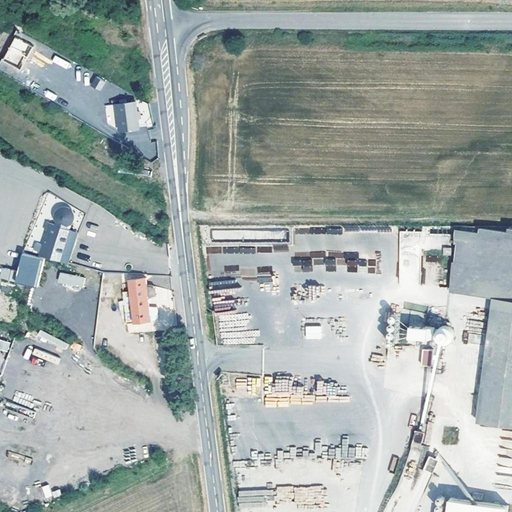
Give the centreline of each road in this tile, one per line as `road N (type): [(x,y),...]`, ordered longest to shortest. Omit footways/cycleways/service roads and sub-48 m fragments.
road 1 (secondary): [(219,511),(160,24)]
road 2 (unclassified): [(160,24),(511,24)]
